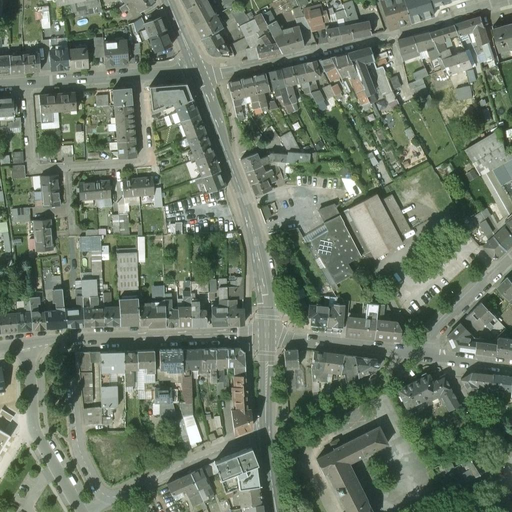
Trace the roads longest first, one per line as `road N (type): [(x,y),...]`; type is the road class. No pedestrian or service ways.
road 1 (residential): [(200,80),(508,0)]
road 2 (secondary): [(200,80),(249,219),(264,334)]
road 3 (residential): [(25,344),(264,334)]
road 4 (residential): [(105,502),(266,431)]
road 5 (residential): [(63,166),(140,161),(137,76)]
road 6 (residential): [(264,334),(414,352)]
road 7 (residential): [(293,421),(414,352)]
road 8 (residential): [(414,352),(511,259)]
road 9 (unclassified): [(105,502),(73,434),(68,376)]
